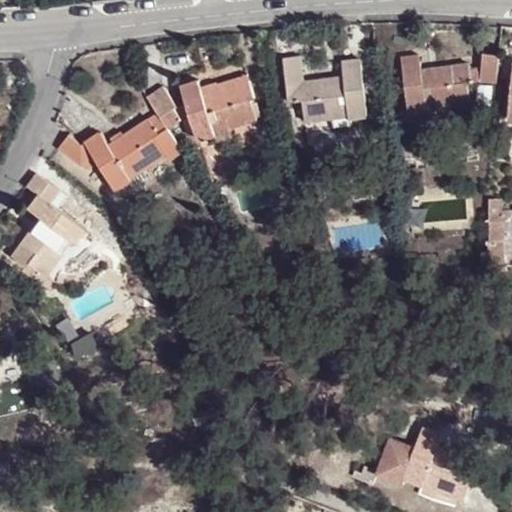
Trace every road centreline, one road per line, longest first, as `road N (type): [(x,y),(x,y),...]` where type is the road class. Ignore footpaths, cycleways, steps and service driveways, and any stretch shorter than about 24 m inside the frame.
road 1 (residential): [(511,4),(261,5),(45,33)]
road 2 (residential): [(45,33),(35,121),(0,184)]
